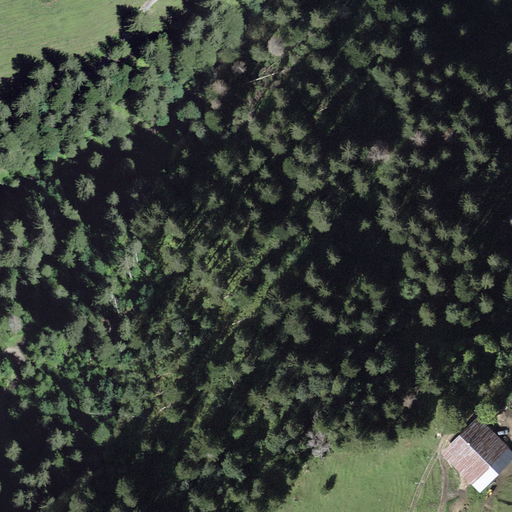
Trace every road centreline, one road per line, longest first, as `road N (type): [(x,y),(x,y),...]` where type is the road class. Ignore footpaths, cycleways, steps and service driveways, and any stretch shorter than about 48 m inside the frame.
road 1 (track): [(150,0),(0,121)]
road 2 (track): [(437,511),(443,484),(436,453),(407,511)]
